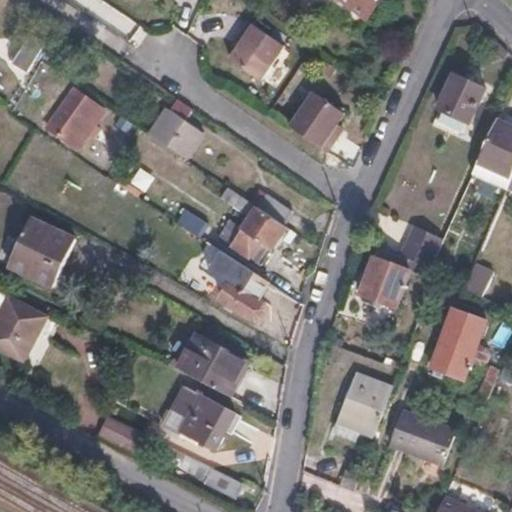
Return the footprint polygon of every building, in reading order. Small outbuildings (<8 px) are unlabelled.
[(384,0),(339,0),(367,21),(384,0)] [(259,80),(282,45),(246,21),(234,39),(239,42),(228,59),(259,80)] [(5,47),(14,78),(41,70),(34,43),(17,48),(16,44),(5,47)] [(469,122),(485,89),(454,74),(439,108),(469,122)] [(333,128),(344,111),(314,91),(291,125),(327,150),(339,133),(333,128)] [(69,141),(91,108),(71,94),(49,128),(69,141)] [(185,157),(202,130),(185,119),(192,108),(176,98),(170,108),(167,107),(150,133),(185,157)] [(511,180),(511,126),(497,120),(473,175),(508,190),(511,180)] [(259,206),(227,185),(221,195),(252,217),(259,206)] [(293,209),(269,193),(259,206),(283,223),(293,209)] [(301,235),(283,223),(259,206),(252,217),(243,230),(233,244),(262,264),(283,232),(297,242),(301,235)] [(208,224),(186,208),(177,220),(200,235),(208,224)] [(55,289),(79,242),(33,220),(11,268),(55,289)] [(233,244),(243,230),(230,220),(219,235),(233,244)] [(452,220),(449,243),(466,245),(469,222),(452,220)] [(430,269),(444,239),(416,227),(403,256),(430,269)] [(397,307),(410,272),(375,259),(367,281),(363,280),(359,290),(364,291),(362,296),(397,307)] [(260,299),(271,282),(245,264),(222,299),(254,319),(256,320),(262,319),(263,318),(268,310),(268,308),(266,304),(264,301),(260,299)] [(486,296),(497,271),(479,264),(468,289),(486,296)] [(0,353),(23,365),(46,320),(1,296),(0,296),(0,353)] [(464,380),(486,321),(454,310),(433,367),(464,380)] [(199,336),(192,348),(180,370),(231,397),(248,362),(199,336)] [(375,436),(394,386),(357,373),(340,422),(375,436)] [(217,450),(226,433),(233,437),(246,411),(234,405),(230,411),(186,387),(165,428),(189,442),(192,436),(217,450)] [(430,470),(449,435),(400,410),(382,446),(430,470)] [(135,456),(144,438),(105,418),(96,436),(135,456)] [(241,484),(213,469),(206,483),(234,497),(241,484)] [(479,511),(444,496),(436,511),(479,511)]
